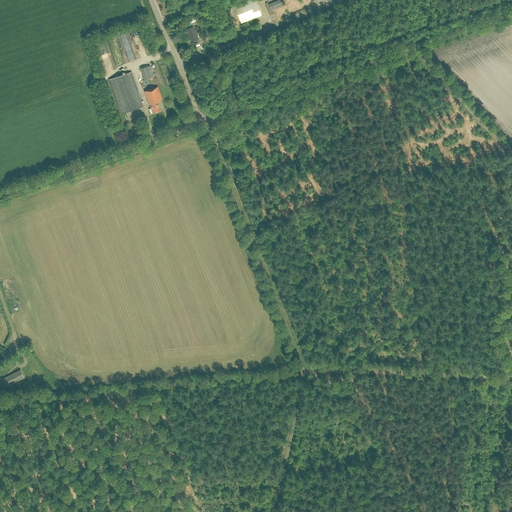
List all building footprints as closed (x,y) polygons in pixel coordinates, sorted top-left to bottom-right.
[(255,0),(249,0),(234,6),(241,23),(261,15),(255,0)] [(282,0),(280,0),(269,5),(271,10),(284,4),(282,0)] [(186,29),(189,35),(190,37),(191,42),(193,41),(198,39),(196,33),(197,33),(203,30),(202,28),(195,30),(193,26),(191,27),(186,29)] [(121,115),(144,107),(132,73),(109,81),(121,115)] [(161,111),(158,103),(158,102),(162,100),(158,87),(145,91),(149,105),(150,104),(153,113),(161,111)] [(17,377),(23,374),(21,370),(2,380),(6,387),(19,380),(17,377)]
